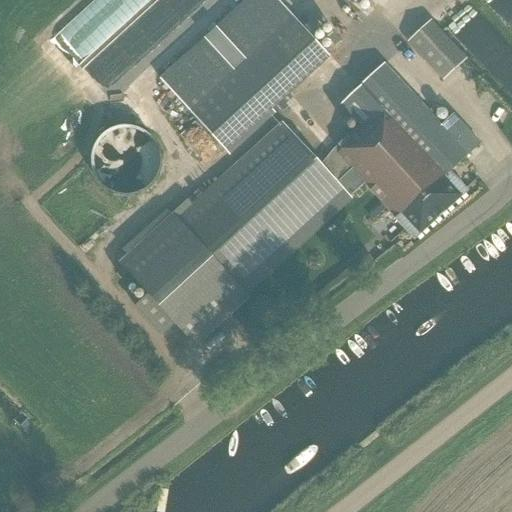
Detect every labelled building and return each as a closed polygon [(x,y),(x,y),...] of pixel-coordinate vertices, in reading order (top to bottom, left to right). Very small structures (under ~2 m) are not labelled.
[(328,57),(277,0),(249,0),(208,37),(172,69),(161,79),(225,150),(328,57)] [(432,21),(409,43),(444,81),(468,59),(432,21)] [(172,69),(208,37),(198,27),(163,58),(172,69)] [(448,133),(386,66),(344,104),(363,125),(334,151),(321,166),(283,124),(177,221),(175,218),(122,267),(149,296),(136,309),(161,337),(175,324),(194,345),(246,297),(244,294),(350,197),(365,184),(398,220),(397,220),(415,240),(468,192),(450,173),(481,145),(460,122),(448,133)] [(159,163),(159,161),(159,158),(158,156),(158,153),(157,150),(155,146),(153,144),(152,141),(149,139),(148,138),(145,136),(143,135),(138,133),(134,132),(131,132),(128,132),(125,132),(122,133),(119,134),(115,136),(112,138),(110,140),(109,141),(107,144),(105,146),(103,150),(103,152),(102,155),(101,158),(101,161),(101,164),(102,167),(102,168),(103,171),(104,173),(106,176),(107,178),(109,180),(111,182),(112,183),(115,185),(117,186),(121,188),(123,188),(125,189),(129,189),(131,189),(134,189),(137,188),(141,187),(144,186),(145,185),(148,183),(150,181),(152,180),(153,177),(155,175),(156,172),(157,169),(158,167),(159,165),(159,163)]
